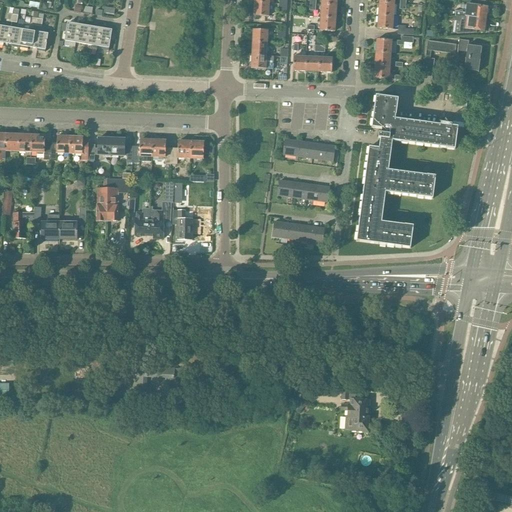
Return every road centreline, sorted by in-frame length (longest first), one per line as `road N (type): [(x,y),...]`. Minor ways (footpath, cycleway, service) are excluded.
road 1 (residential): [(0,115),(225,122)]
road 2 (primary): [(0,277),(225,278)]
road 3 (residential): [(224,262),(0,262)]
road 4 (residential): [(334,258),(351,93)]
road 5 (primary): [(472,270),(310,279)]
road 6 (primary): [(511,116),(472,270)]
road 7 (primary): [(310,279),(468,288)]
road 8 (residential): [(224,262),(225,122)]
road 9 (primary): [(453,421),(493,290)]
road 10 (primary): [(468,288),(449,395),(453,421)]
road 11 (residential): [(226,88),(351,93)]
road 12 (residential): [(122,82),(0,65)]
